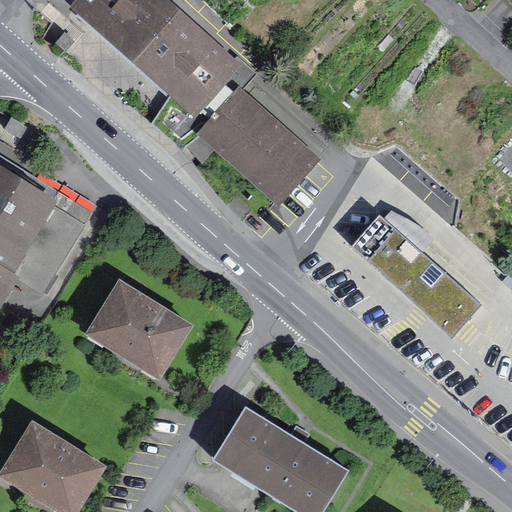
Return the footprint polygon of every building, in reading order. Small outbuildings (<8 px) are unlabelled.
[(208,126),(202,133),(279,201),(315,160),(240,93),(251,81),(160,0),(86,0),(80,8),(174,92),(172,95),(208,126)] [(202,164),(214,152),(204,142),(192,154),(202,164)] [(0,266),(45,293),(92,214),(0,159),(0,266)] [(386,216),(377,226),(373,222),(344,255),(448,344),(476,312),(416,259),(429,244),(410,227),(386,216)] [(45,293),(0,266),(0,305),(2,303),(29,319),(45,293)] [(154,389),(187,333),(111,288),(78,344),(154,389)] [(275,511),(321,511),(342,477),(238,415),(205,469),(275,511)] [(0,490),(35,511),(77,511),(100,474),(25,429),(0,469),(0,490)]
